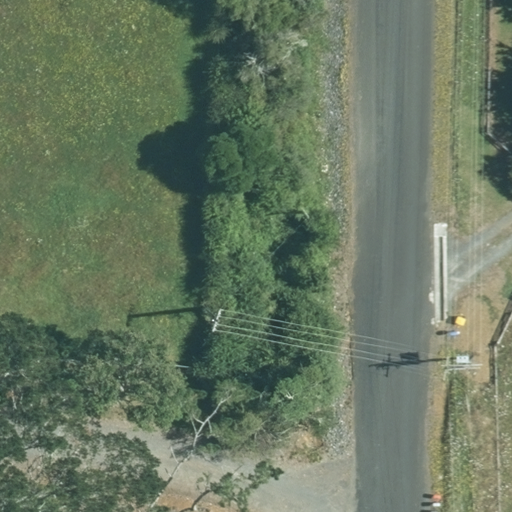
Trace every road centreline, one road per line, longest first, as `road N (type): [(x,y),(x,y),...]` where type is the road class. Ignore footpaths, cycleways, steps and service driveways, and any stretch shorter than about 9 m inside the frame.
road 1 (unclassified): [(388,511),(398,0)]
road 2 (unknown): [(389,468),(0,442)]
